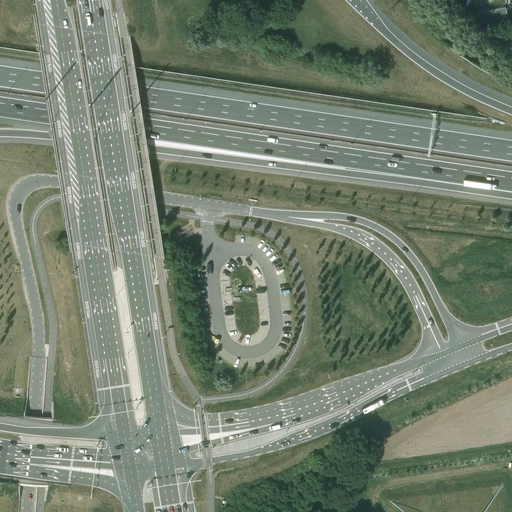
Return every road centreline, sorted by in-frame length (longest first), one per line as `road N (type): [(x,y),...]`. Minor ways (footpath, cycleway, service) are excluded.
road 1 (tertiary): [(26,511),(38,326),(16,221),(22,184),(48,179),(284,216)]
road 2 (motorway): [(511,152),(0,75)]
road 3 (motorway): [(0,105),(511,181)]
road 4 (motorway): [(0,132),(511,195)]
road 5 (primary): [(56,0),(124,435)]
road 6 (primary): [(159,434),(95,0)]
road 7 (secondary): [(164,466),(311,435),(457,367)]
road 8 (secondary): [(440,353),(293,414),(159,434)]
road 9 (tertiary): [(459,345),(418,266),(393,238),(349,217),(284,216)]
road 10 (tertiary): [(284,216),(372,242),(405,277),(440,353)]
road 11 (motorway): [(511,111),(428,69),(352,0)]
road 12 (motorway): [(0,457),(129,467)]
road 13 (motorway): [(124,435),(0,427)]
